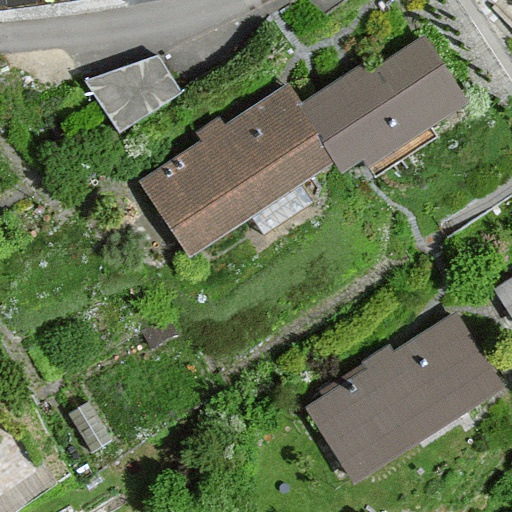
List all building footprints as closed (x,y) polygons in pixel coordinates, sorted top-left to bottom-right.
[(511,0),(507,0),(497,9),(511,25),(511,0)] [(281,84),(128,175),(174,253),(329,161),(343,183),(471,107),(421,24),(291,102),(281,84)] [(120,117),(190,85),(168,36),(98,68),(120,117)] [(511,261),(473,283),(494,320),(511,309),(511,261)] [(431,316),(279,407),(326,484),(478,392),(431,316)]
